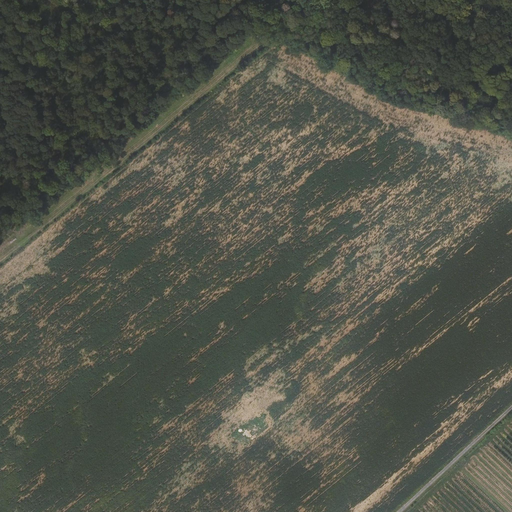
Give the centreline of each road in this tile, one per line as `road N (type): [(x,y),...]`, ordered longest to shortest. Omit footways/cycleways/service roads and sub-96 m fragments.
road 1 (track): [(0,254),(261,40)]
road 2 (track): [(511,407),(401,511)]
